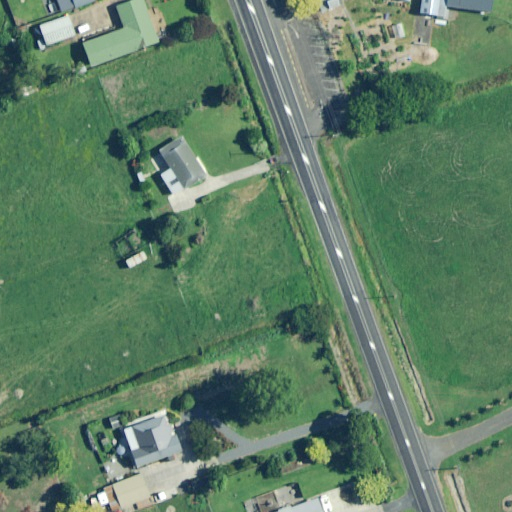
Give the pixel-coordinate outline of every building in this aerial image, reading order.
[(92,1),(91,0),(53,0),(58,13),(92,1)] [(157,42),(140,0),(131,0),(113,7),(121,27),(79,44),(88,68),(157,42)] [(511,0),(430,0),(430,8),(451,11),(452,0),(511,0)] [(481,14),(451,11),(448,43),(478,46),(481,14)] [(73,35),(66,16),(30,28),(37,48),(73,35)] [(205,176),(180,137),(157,152),(168,168),(158,175),(171,195),(182,187),(184,190),(205,176)] [(178,452),(165,414),(120,430),(133,468),(178,452)] [(109,511),(148,497),(139,475),(96,491),(103,511),(109,511)] [(319,511),(315,499),(277,511),(319,511)]
